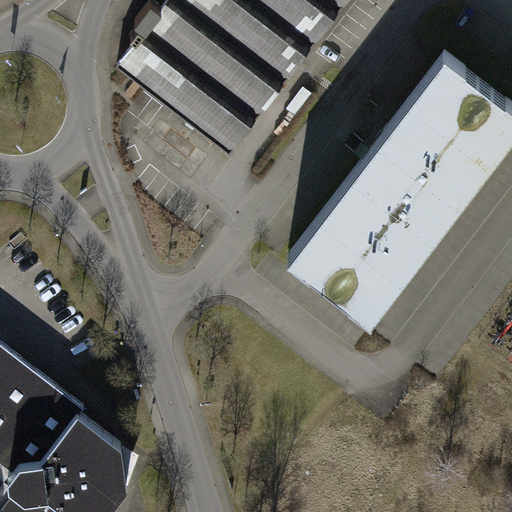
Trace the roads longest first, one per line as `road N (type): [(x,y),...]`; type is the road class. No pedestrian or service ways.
road 1 (unclassified): [(132,285),(156,335),(206,511)]
road 2 (unclassified): [(132,285),(136,259),(92,129)]
road 3 (unclassified): [(28,181),(71,213),(132,285)]
